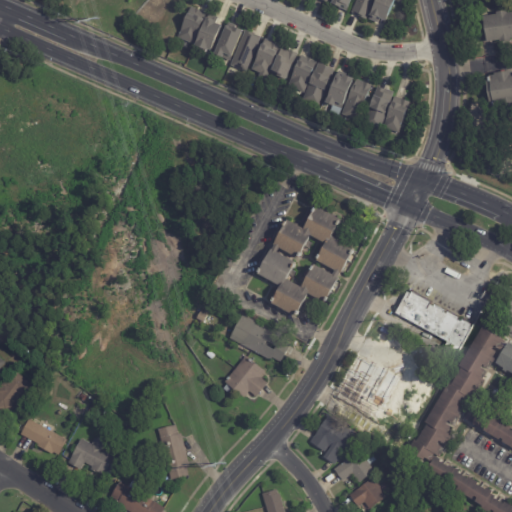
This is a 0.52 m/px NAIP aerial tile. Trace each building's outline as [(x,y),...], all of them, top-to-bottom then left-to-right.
[(347,11),(341,9),(340,11),(331,7),(333,0),(351,0),(347,11)] [(373,0),(365,22),(359,19),(360,18),(350,13),(355,0),(373,0)] [(394,0),(385,21),(380,19),(378,23),(368,19),(376,0),(394,0)] [(197,11),(206,15),(193,45),(177,38),(190,8),(197,11)] [(511,41),(501,43),(500,41),(488,43),(484,17),(497,15),(497,13),(508,11),(508,14),(511,13),(511,41)] [(215,17),(217,18),(214,25),(220,27),(210,53),(207,51),(206,53),(194,48),(208,14),(215,17)] [(229,24),(235,27),(234,29),(240,32),(231,56),(232,56),(229,61),(221,58),(220,59),(212,56),(226,23),(229,24)] [(251,34),(260,38),(245,73),(230,67),(244,32),(251,34)] [(269,78),(278,44),(262,40),(253,74),(269,78)] [(296,52),(280,47),(271,74),(288,79),(296,52)] [(302,57),(316,63),(303,94),(287,87),(300,56),(302,57)] [(324,67),(333,71),(318,107),(302,101),(308,87),(307,86),(312,73),(314,74),(318,64),(324,67)] [(340,71),(347,74),(346,77),(353,79),(343,104),(344,105),(343,108),(334,105),(333,107),(325,104),(336,75),(337,76),(339,71),(340,71)] [(511,108),(493,110),(493,108),(490,109),(487,84),(490,83),(490,77),(495,76),(495,75),(511,72),(511,108)] [(362,83),(372,87),(357,122),(341,115),(355,80),(362,83)] [(379,88),(393,93),(379,131),(363,125),(369,110),(367,109),(372,98),(373,98),(377,88),(379,88)] [(402,100),(410,102),(400,133),(384,128),(392,103),(399,106),(401,99),(402,100)] [(351,254),(324,303),(307,294),(295,317),(271,304),(280,288),(256,275),(286,220),(303,229),(315,206),(340,220),(331,237),(353,250),(351,254)] [(470,328),(457,353),(444,346),(447,341),(395,313),(406,292),(410,294),(411,291),(416,294),(416,293),(427,298),(426,300),(430,302),(431,300),(433,301),(432,303),(438,306),(438,305),(442,307),(441,308),(446,311),(445,313),(446,313),(447,311),(450,313),(451,312),(456,314),(455,316),(458,318),(457,320),(460,322),(461,320),(471,325),(469,327),(470,328)] [(201,312),(208,316),(203,323),(197,319),(201,312)] [(290,345),(280,363),(271,358),(270,360),(229,338),(242,314),(283,337),(282,340),(290,344),(290,345)] [(508,342),(511,344),(511,448),(464,419),(474,403),(511,427),(511,380),(510,379),(511,375),(511,373),(506,371),(505,373),(497,368),(499,365),(493,361),(488,368),(486,367),(480,377),(485,380),(472,400),(467,397),(457,413),(460,415),(457,419),(456,418),(447,432),(452,436),(438,459),(491,492),(490,494),(511,508),(511,511),(493,511),(490,510),(489,511),(485,511),(480,508),(481,506),(473,501),(476,498),(472,496),(470,500),(455,490),(457,486),(454,485),(451,488),(436,478),(438,475),(435,473),(433,477),(425,472),(429,465),(406,451),(413,440),(416,442),(427,424),(424,422),(448,384),(450,385),(461,368),(458,366),(482,327),(507,343),(508,342)] [(388,348),(394,352),(391,358),(384,354),(388,348)] [(210,351),(215,356),(212,360),(206,355),(210,351)] [(264,373),(260,377),(267,383),(255,397),(248,391),(243,398),(231,388),(227,393),(222,389),(226,384),(224,382),(245,356),(265,372),(264,373)] [(407,393),(402,401),(397,398),(393,404),(408,413),(399,427),(353,400),(356,395),(351,392),(356,384),(354,382),(361,369),(363,371),(368,363),(373,365),(376,360),(408,379),(403,386),(409,389),(407,393)] [(24,398),(23,399),(19,396),(10,408),(8,407),(0,417),(0,385),(3,381),(5,382),(13,371),(33,386),(24,398)] [(100,407),(107,410),(104,415),(98,411),(100,407)] [(332,464),(323,458),(326,453),(310,442),(328,416),(355,434),(334,465),(332,464)] [(417,423),(413,429),(408,426),(412,420),(417,423)] [(38,426),(67,441),(59,457),(54,454),(53,456),(37,448),(38,446),(21,436),(29,421),(38,426)] [(180,434),(188,466),(186,467),(188,476),(170,480),(161,447),(159,447),(158,442),(160,441),(157,430),(175,425),(177,434),(180,434)] [(97,439),(107,445),(103,451),(115,457),(105,476),(99,473),(99,474),(92,470),(93,467),(86,463),(82,470),(69,464),(82,439),(92,445),(96,439),(97,439)] [(371,469),(373,472),(358,483),(353,476),(343,483),(333,470),(358,451),(364,458),(367,462),(367,463),(371,469)] [(408,481),(402,472),(407,468),(413,477),(408,481)] [(370,509),(369,509),(364,503),(357,507),(349,496),(372,478),(377,485),(378,484),(383,491),(382,491),(386,496),(370,509)] [(128,511),(117,505),(118,502),(109,497),(119,481),(164,508),(161,511),(128,511)] [(281,502),(284,511),(266,511),(261,494),(276,490),(278,494),(279,494),(281,502)]
